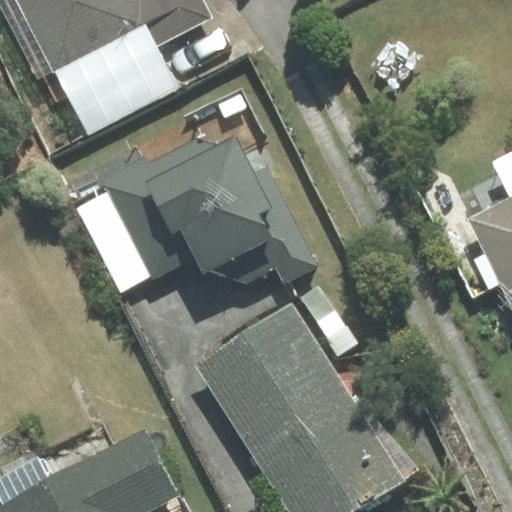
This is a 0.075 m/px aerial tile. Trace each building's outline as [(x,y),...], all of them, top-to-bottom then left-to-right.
[(12,0),(89,150),(186,100),(161,52),(216,24),(203,0),(12,0)] [(269,144),(237,84),(58,181),(120,296),(189,259),(205,290),(243,269),(263,306),(320,276),(253,152),(269,144)] [(511,200),(468,222),(511,311),(511,200)] [(357,511),(412,478),(383,430),(370,438),(294,315),(195,376),(278,511),(357,511)] [(166,511),(182,504),(147,436),(0,511),(166,511)]
